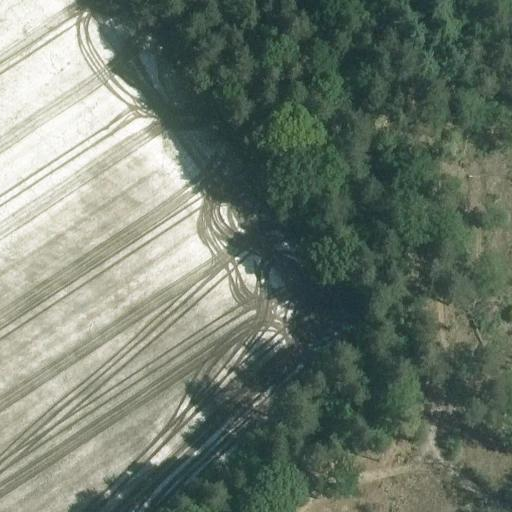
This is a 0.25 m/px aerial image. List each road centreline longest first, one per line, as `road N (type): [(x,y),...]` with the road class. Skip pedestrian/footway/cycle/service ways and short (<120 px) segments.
road 1 (track): [(450,368),(439,289),(419,251),(430,191),(413,107),(417,28),(410,0)]
road 2 (track): [(300,511),(335,482),(411,469),(435,455)]
